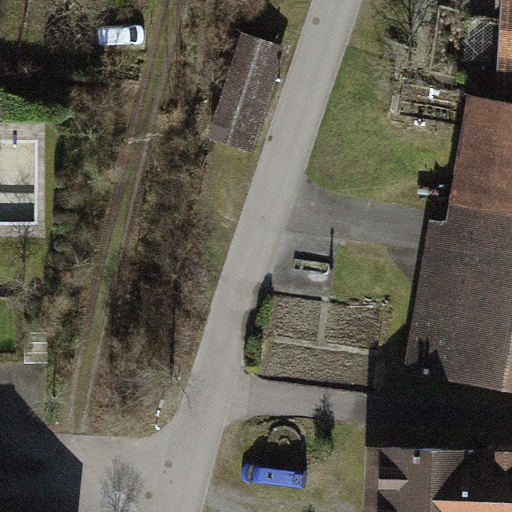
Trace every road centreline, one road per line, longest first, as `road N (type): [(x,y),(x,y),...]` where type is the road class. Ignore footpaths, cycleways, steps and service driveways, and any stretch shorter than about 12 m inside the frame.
road 1 (residential): [(349,0),(188,460)]
road 2 (unknown): [(176,0),(69,456)]
road 3 (residential): [(188,460),(365,427),(511,427)]
road 4 (residential): [(0,454),(188,460)]
